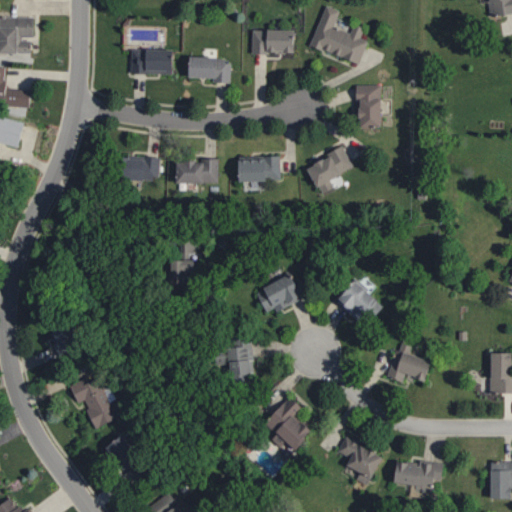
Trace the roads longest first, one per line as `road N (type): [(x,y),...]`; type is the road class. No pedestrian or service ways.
road 1 (residential): [(81,0),(72,126),(16,261),(7,325),(23,407),(92,511)]
road 2 (residential): [(76,105),(198,122),(304,107)]
road 3 (residential): [(315,350),(366,403),(404,422),(511,426)]
